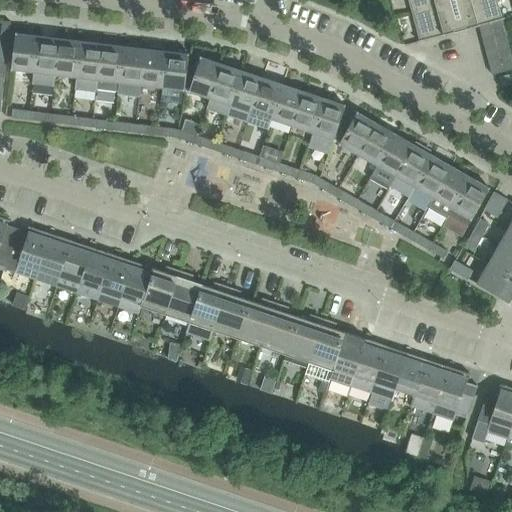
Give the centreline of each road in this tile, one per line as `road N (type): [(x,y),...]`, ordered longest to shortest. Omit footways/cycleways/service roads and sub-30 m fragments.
road 1 (residential): [(0,169),(511,340)]
road 2 (residential): [(511,151),(313,43),(218,15),(109,0)]
road 3 (secondary): [(213,511),(0,438)]
